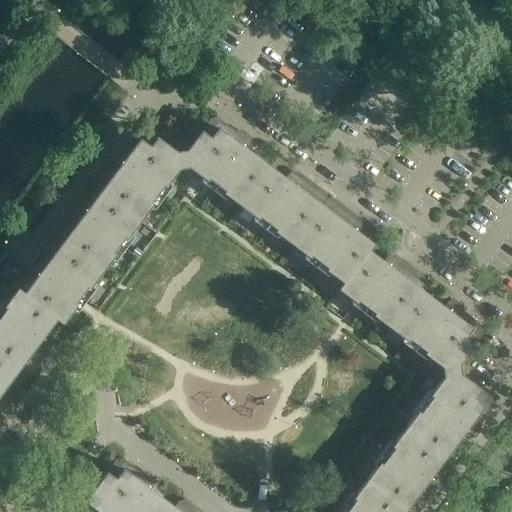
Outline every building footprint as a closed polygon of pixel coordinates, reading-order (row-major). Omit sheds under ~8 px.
[(270,167),(245,148),(250,142),(217,118),(211,119),(186,151),(181,152),(183,168),(189,168),(206,181),(208,178),(224,191),(223,193),(240,206),(270,167)] [(166,186),(179,169),(183,168),(181,152),(176,153),(144,129),(137,130),(113,162),(119,167),(101,191),(140,220),(153,203),(151,202),(157,193),(163,185),(166,186)] [(292,245),(327,199),(326,193),(303,175),(300,179),(290,172),(286,179),(270,167),(240,206),(257,219),(259,217),(267,223),(276,229),(274,232),(292,245)] [(127,238),(140,220),(101,191),(89,207),(83,202),(76,212),(72,209),(54,232),(55,237),(101,272),(114,255),(112,253),(119,244),(125,236),(127,238)] [(397,263),(394,260),(388,256),(383,262),(368,251),(373,244),(357,232),(362,226),(353,219),(356,215),(332,198),(327,199),(292,245),(308,257),(310,255),(327,268),(325,270),(343,283),(338,289),(356,303),(358,300),(362,304),(365,306),(374,313),(373,315),(391,329),(420,290),(425,283),(424,276),(401,259),(397,263)] [(73,310),(76,306),(74,304),(87,287),(89,289),(101,272),(55,237),(50,238),(32,262),(42,269),(40,273),(34,268),(29,274),(36,279),(34,282),(24,294),(18,289),(4,307),(6,308),(0,317),(0,356),(25,375),(30,375),(48,351),(44,348),(51,339),(45,334),(56,319),(62,324),(73,310)] [(483,333),(482,326),(449,301),(444,308),(420,290),(391,329),(407,341),(409,339),(425,351),(424,354),(442,367),(443,373),(459,371),(458,365),(483,333)] [(26,381),(25,375),(0,356),(0,406),(4,401),(8,404),(26,381)] [(469,438),(493,406),(492,399),(459,375),(459,371),(443,373),(443,377),(430,395),(432,397),(419,414),(417,412),(404,429),(443,459),(462,434),(469,438)] [(432,474),(443,459),(404,429),(391,447),(394,448),(387,457),(381,465),(379,464),(366,481),(407,511),(419,511),(435,491),(431,488),(438,479),(432,474)] [(171,511),(174,507),(151,490),(155,483),(123,459),(116,460),(87,498),(88,503),(99,511),(171,511)] [(407,511),(366,481),(353,498),(355,499),(345,511),(407,511)] [(201,511),(186,500),(179,501),(174,507),(171,511),(201,511)]
